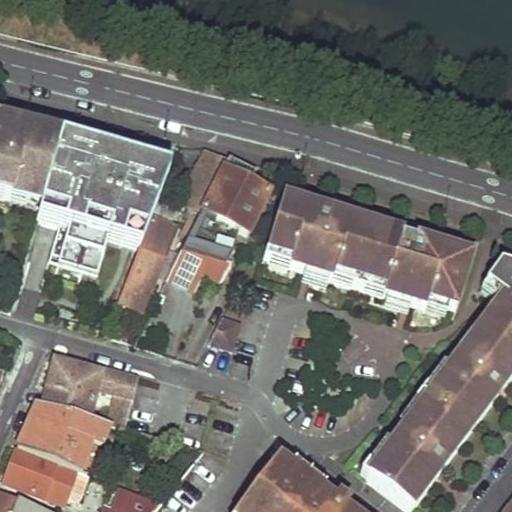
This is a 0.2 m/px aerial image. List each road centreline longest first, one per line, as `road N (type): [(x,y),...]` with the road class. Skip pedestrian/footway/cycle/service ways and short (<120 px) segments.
road 1 (tertiary): [(511,197),(0,59)]
road 2 (residential): [(38,332),(256,401)]
road 3 (residential): [(256,401),(291,437),(321,445),(356,435),(385,399),(381,348)]
road 4 (residential): [(381,348),(354,322),(292,308),(256,401)]
